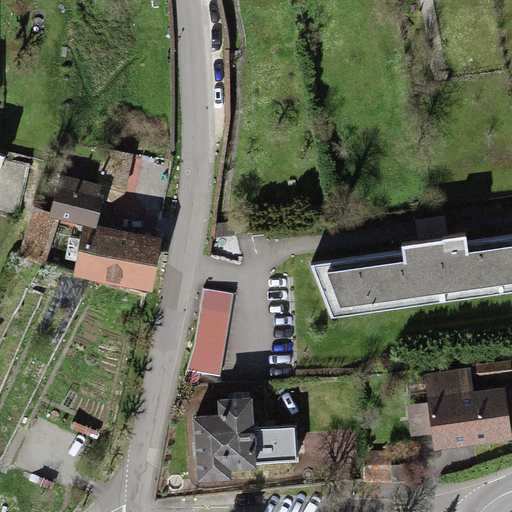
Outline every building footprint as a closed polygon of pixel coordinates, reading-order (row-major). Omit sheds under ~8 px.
[(47,210),(33,206),(17,250),(43,258),(58,213),(93,221),(99,195),(108,197),(109,200),(122,191),(120,189),(129,152),(105,147),(98,182),(96,182),(93,192),(66,185),(68,176),(59,174),(56,184),(59,185),(47,210)] [(234,225),(212,227),(214,242),(236,240),(234,225)] [(87,226),(79,271),(147,283),(155,238),(87,226)] [(399,247),(312,261),(331,317),(511,288),(511,230),(466,237),(464,228),(437,232),(437,233),(397,238),(399,247)] [(232,292),(204,289),(197,343),(185,372),(220,374),(232,292)] [(507,361),(481,361),(481,378),(507,377),(507,361)] [(425,431),(426,442),(506,436),(500,390),(464,394),(460,370),(448,372),(449,376),(404,382),(407,418),(406,418),(407,431),(425,431)] [(196,418),(196,476),(227,476),(227,466),(255,466),(255,464),(299,464),(298,426),(252,427),(252,400),(245,400),(245,396),(239,396),(239,400),(223,401),(223,417),(196,418)] [(358,456),(358,482),(400,482),(399,465),(378,466),(379,452),(367,452),(367,455),(358,456)]
